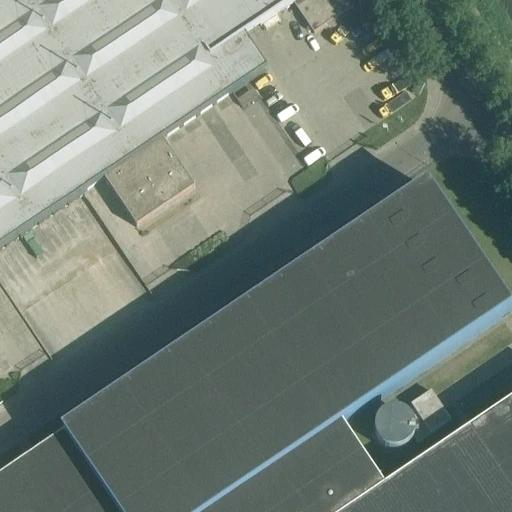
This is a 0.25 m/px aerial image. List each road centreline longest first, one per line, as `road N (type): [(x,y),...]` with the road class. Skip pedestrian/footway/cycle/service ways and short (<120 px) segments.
road 1 (unclassified): [(485,106),(0,437)]
road 2 (unclassified): [(485,106),(413,0)]
